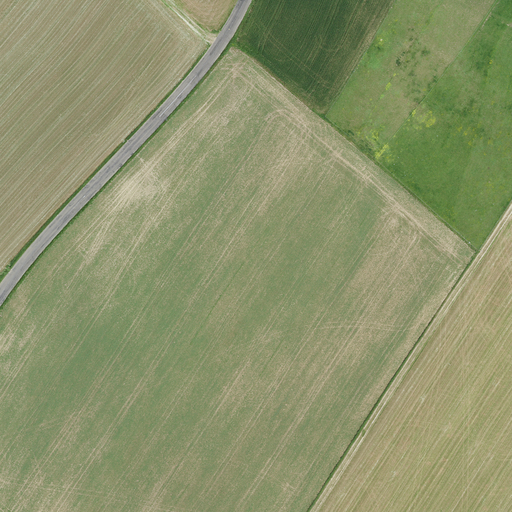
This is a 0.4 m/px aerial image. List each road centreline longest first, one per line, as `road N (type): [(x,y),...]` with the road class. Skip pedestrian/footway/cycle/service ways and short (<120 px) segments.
road 1 (tertiary): [(0,298),(35,249),(215,54),(247,0)]
road 2 (track): [(313,511),(511,207)]
